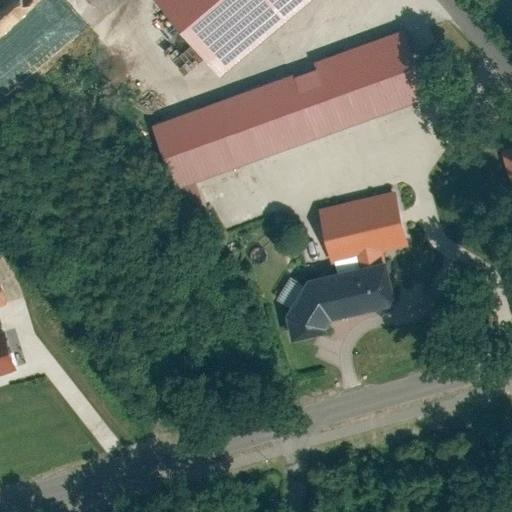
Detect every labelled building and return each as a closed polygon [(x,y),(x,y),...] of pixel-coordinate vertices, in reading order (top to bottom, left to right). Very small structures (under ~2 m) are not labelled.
[(0,98),(89,27),(67,0),(35,0),(44,11),(38,16),(44,24),(19,44),(24,50),(0,69),(0,78),(2,81),(0,82),(0,98)] [(175,0),(235,72),(323,0),(175,0)] [(406,33),(162,121),(185,186),(430,98),(406,33)] [(394,193),(321,211),(333,260),(406,243),(394,193)] [(325,329),(332,317),(394,303),(384,260),(312,278),(289,311),(294,336),(325,329)] [(0,273),(0,308),(13,305),(4,273),(0,273)]
